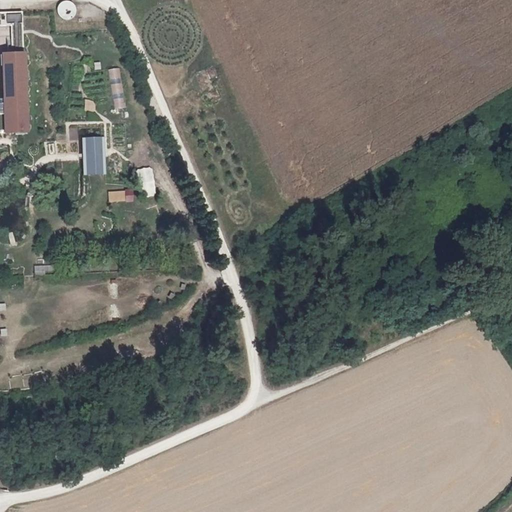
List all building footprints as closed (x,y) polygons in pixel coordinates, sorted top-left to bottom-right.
[(62,0),(53,7),(64,21),(75,13),(65,0),(62,0)] [(2,23),(2,13),(0,12),(0,36),(8,36),(8,23),(2,23)] [(4,115),(4,133),(28,132),(26,53),(2,54),(3,100),(4,115)] [(120,68),(109,69),(111,109),(122,108),(120,68)] [(100,137),(81,137),(83,176),(107,175),(105,136),(100,137)]
